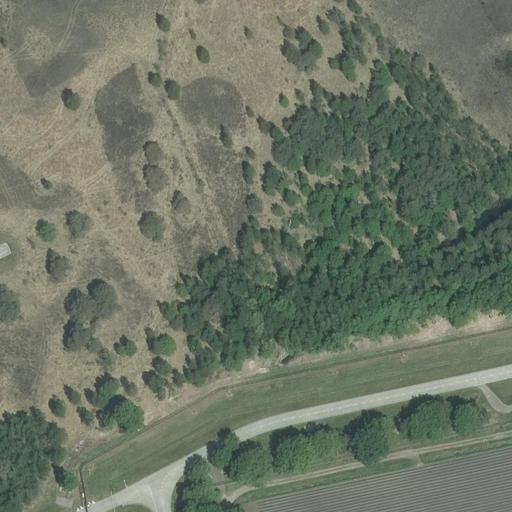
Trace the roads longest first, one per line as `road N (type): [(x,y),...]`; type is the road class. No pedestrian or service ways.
road 1 (unclassified): [(511,371),(269,424),(206,453)]
road 2 (track): [(511,432),(221,494)]
